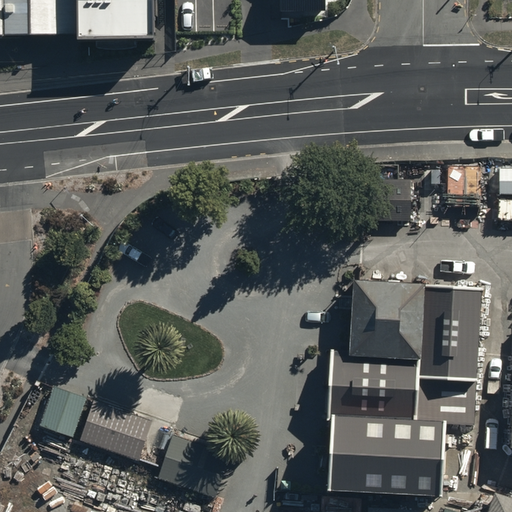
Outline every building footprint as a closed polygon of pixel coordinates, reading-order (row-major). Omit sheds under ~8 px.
[(70,0),(2,0),(2,30),(70,31),(70,0)] [(76,0),(77,40),(150,41),(150,0),(76,0)] [(280,0),(281,10),(324,10),(324,0),(280,0)] [(482,166),(449,165),(448,204),(481,205),(482,166)] [(500,191),(511,191),(511,165),(500,165),(500,191)] [(445,172),(415,172),(415,188),(445,187),(445,172)] [(373,216),(407,217),(409,177),(374,176),(373,216)] [(511,197),(499,197),(498,217),(511,218),(511,197)] [(330,345),(325,486),(437,490),(440,419),(474,420),(480,280),(350,275),(348,346),(330,345)] [(88,398),(55,387),(42,427),(75,438),(88,398)] [(154,422),(94,401),(80,440),(140,460),(154,422)] [(230,454),(174,435),(160,480),(216,498),(230,454)] [(511,511),(511,496),(489,490),(482,511),(511,511)]
